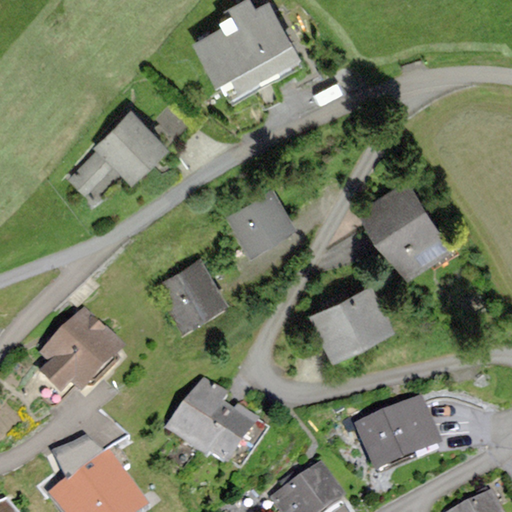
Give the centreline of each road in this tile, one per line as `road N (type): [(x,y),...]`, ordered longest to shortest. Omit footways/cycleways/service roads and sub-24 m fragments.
road 1 (residential): [(425,83),(375,145),(256,368),(284,392),(304,394),(511,355)]
road 2 (unclassified): [(425,83),(316,107),(243,143),(103,245)]
road 3 (residential): [(103,245),(0,350)]
